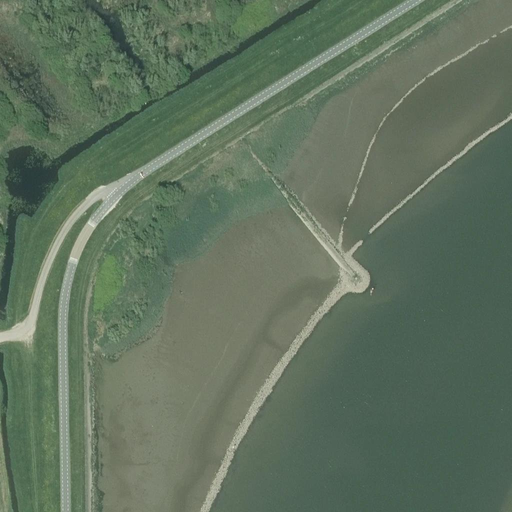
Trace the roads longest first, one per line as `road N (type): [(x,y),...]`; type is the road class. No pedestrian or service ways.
road 1 (track): [(76,511),(78,295),(110,220),(444,0)]
road 2 (tertiary): [(118,192),(416,0)]
road 3 (tertiary): [(65,511),(64,297),(80,241),(118,192)]
road 4 (unclassified): [(0,337),(30,323),(73,218),(103,191),(118,192)]
